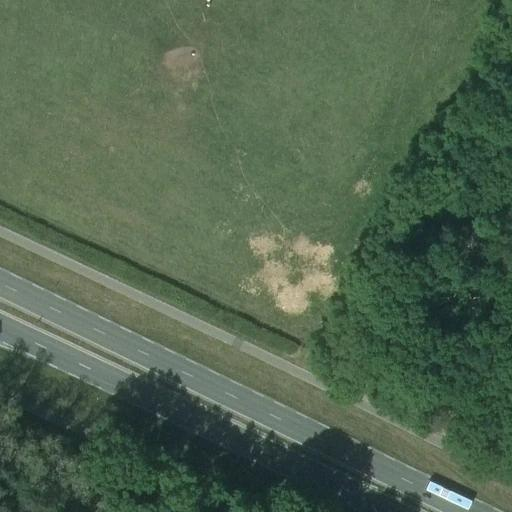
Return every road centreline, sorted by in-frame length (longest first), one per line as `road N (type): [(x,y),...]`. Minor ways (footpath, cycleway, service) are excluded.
road 1 (primary): [(468,511),(0,284)]
road 2 (primary): [(0,327),(386,511)]
